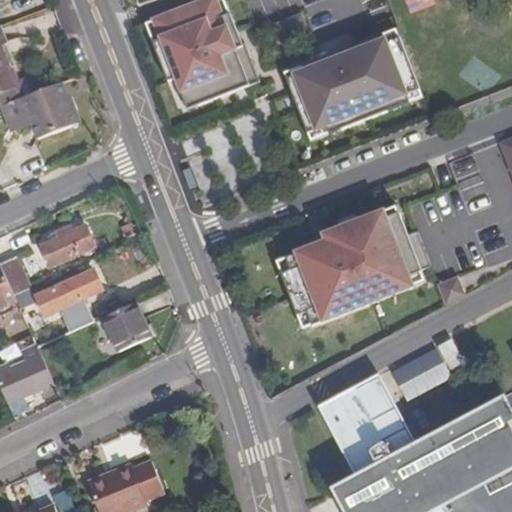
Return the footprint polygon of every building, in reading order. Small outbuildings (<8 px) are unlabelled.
[(175,79),(187,110),(261,81),(249,52),(246,53),(243,44),(232,13),(225,16),(218,0),(206,0),(155,20),(161,38),(152,42),(167,82),(175,79)] [(218,0),(225,16),(232,13),(227,0),(218,0)] [(161,38),(155,20),(146,23),(152,42),(161,38)] [(389,41),(402,36),(398,27),(385,32),(389,41)] [(3,30),(0,31),(0,37),(6,50),(11,48),(3,30)] [(385,32),(328,53),(314,58),(285,69),(310,132),(328,125),(332,133),(413,101),(410,93),(423,88),(402,36),(389,41),(385,32)] [(6,50),(0,37),(0,101),(0,102),(27,91),(25,86),(15,61),(11,62),(6,50)] [(312,54),(314,58),(328,53),(327,48),(312,54)] [(27,91),(0,102),(4,112),(7,111),(26,103),(45,95),(38,81),(25,86),(27,91)] [(45,95),(26,103),(36,127),(42,143),(83,126),(65,85),(45,95)] [(410,93),(413,101),(427,96),(423,88),(410,93)] [(26,103),(7,111),(18,135),(36,127),(26,103)] [(313,140),(332,133),(328,125),(310,132),(313,140)] [(511,138),(500,143),(511,174),(511,138)] [(383,221),(400,215),(397,208),(380,214),(383,221)] [(313,326),(414,287),(409,276),(422,271),(433,267),(419,232),(408,236),(400,215),(383,221),(380,214),(325,235),(327,243),(286,259),(291,271),(282,274),(298,316),(307,312),(313,326)] [(46,250),(55,270),(98,252),(89,231),(85,232),(83,226),(59,235),(62,244),(46,250)] [(277,262),(282,274),(291,271),(286,259),(277,262)] [(15,298),(30,291),(31,290),(19,261),(2,268),(3,270),(15,298)] [(0,313),(18,305),(15,298),(3,270),(0,270),(0,313)] [(409,276),(414,287),(426,282),(422,271),(409,276)] [(39,298),(49,319),(105,295),(96,273),(39,298)] [(440,286),(449,302),(467,292),(458,275),(440,286)] [(30,291),(15,298),(18,305),(21,311),(36,304),(30,291)] [(137,308),(104,322),(119,356),(153,341),(137,308)] [(304,329),(313,326),(307,312),(298,316),(304,329)] [(403,398),(471,370),(460,341),(391,369),(403,398)] [(0,384),(13,413),(58,394),(40,354),(25,362),(30,373),(15,379),(13,374),(0,380),(0,384)] [(448,511),(438,493),(511,453),(511,441),(499,415),(422,457),(379,375),(320,408),(358,483),(367,478),(374,492),(366,497),(374,511),(448,511)] [(150,460),(131,467),(146,502),(165,494),(150,460)] [(86,482),(98,511),(129,511),(147,504),(146,502),(131,467),(130,464),(86,482)]
